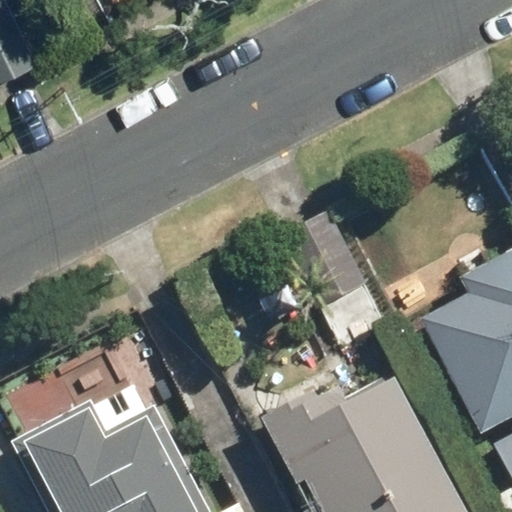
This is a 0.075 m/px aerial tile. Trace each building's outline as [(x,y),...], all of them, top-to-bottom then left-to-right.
[(0,0),(0,60),(32,44),(9,0),(0,0)] [(385,327),(326,209),(281,232),(339,350),(385,327)] [(511,491),(511,250),(452,281),(461,299),(414,323),(473,438),(511,418),(511,433),(489,445),(511,491)] [(456,511),(389,381),(341,406),(334,392),(311,404),(306,394),(255,420),(290,487),(296,485),(309,511),(456,511)] [(204,511),(149,410),(103,434),(86,402),(10,443),(47,511),(204,511)]
